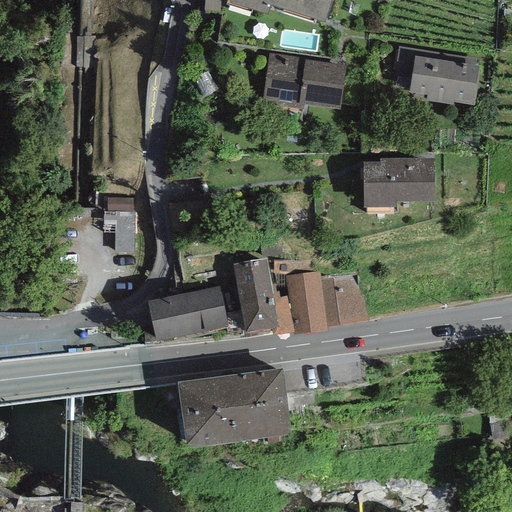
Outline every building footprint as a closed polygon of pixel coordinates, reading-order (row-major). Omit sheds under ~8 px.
[(332,0),(231,0),(229,7),(267,19),(270,10),(324,27),(332,0)] [(421,52),(398,49),(394,77),(412,80),(409,96),(427,99),(426,105),(453,109),(454,104),(475,108),(481,72),(420,63),(421,52)] [(305,60),(268,55),(262,99),(288,102),(288,106),(340,113),(346,68),(305,63),(305,60)] [(434,164),(380,164),(380,168),(363,168),(363,213),(396,213),(396,207),(435,207),(434,164)] [(118,240),(117,256),(136,257),(139,200),(107,198),(105,240),(118,240)] [(231,269),(245,343),(272,338),(278,337),(271,290),(267,263),(231,269)] [(278,337),(272,338),(273,344),(328,337),(327,331),(319,278),(320,272),(285,278),(286,288),(271,290),(278,337)] [(329,276),(319,278),(327,331),(368,325),(364,298),(358,299),(355,276),(330,280),(329,276)] [(147,304),(156,350),(227,336),(217,290),(147,304)] [(283,374),(177,389),(186,468),(224,462),(240,455),(290,446),(283,374)]
